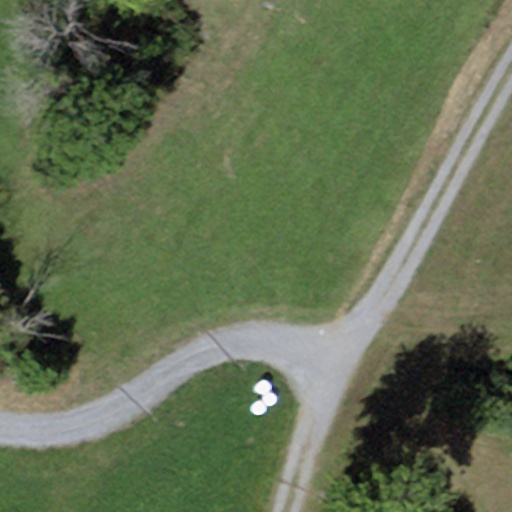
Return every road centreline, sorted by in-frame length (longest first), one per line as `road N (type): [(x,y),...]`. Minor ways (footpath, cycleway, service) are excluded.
road 1 (track): [(294,511),(354,345),(511,73)]
road 2 (track): [(0,428),(84,426),(132,405),(224,343),(354,345)]
